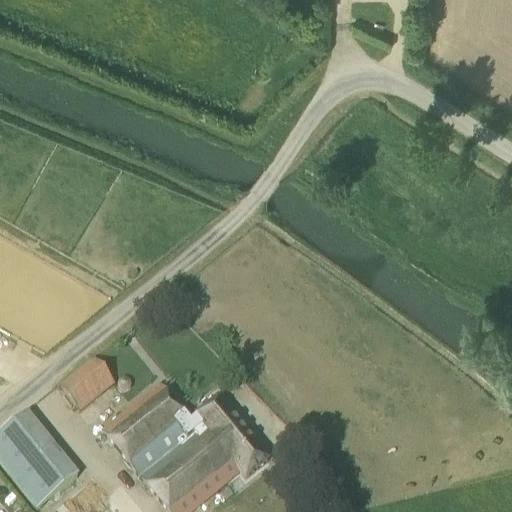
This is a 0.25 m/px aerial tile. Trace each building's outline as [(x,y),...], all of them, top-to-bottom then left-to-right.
[(192,361),(208,355),(199,333),(184,339),(192,361)] [(79,414),(110,388),(90,363),(59,389),(79,414)] [(192,424),(161,386),(103,434),(167,511),(217,511),(215,509),(210,511),(194,511),(242,474),(248,481),(269,464),(219,402),(192,424)] [(0,468),(35,511),(76,479),(25,417),(0,437),(0,468)] [(141,511),(118,481),(103,493),(90,476),(60,499),(69,511),(90,511),(104,503),(110,511),(141,511)]
